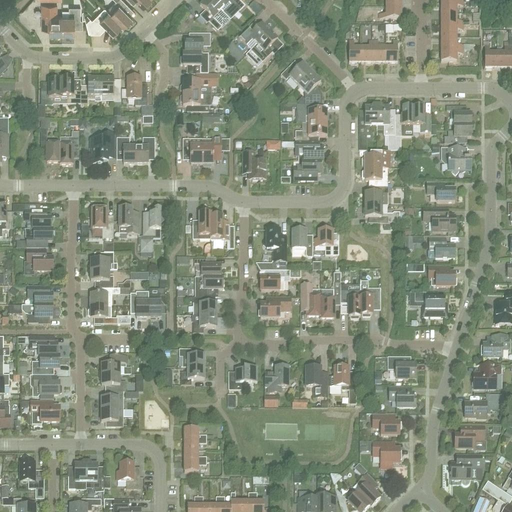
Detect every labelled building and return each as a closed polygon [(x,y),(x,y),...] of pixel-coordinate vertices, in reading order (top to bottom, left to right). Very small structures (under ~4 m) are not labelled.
[(114,0),(116,1),(107,11),(110,14),(109,15),(120,26),(121,28),(130,19),(129,17),(123,11),(128,6),(121,0),(114,0)] [(149,0),(127,0),(132,5),(135,2),(141,8),(149,0)] [(217,34),(229,22),(206,0),(199,7),(204,12),(213,20),(208,25),(217,34)] [(206,0),(229,22),(244,8),(236,0),(231,0),(227,4),(222,0),(206,0)] [(263,11),(254,3),(248,8),(257,17),(263,11)] [(463,8),(463,3),(441,3),(441,15),(456,15),(456,8),(463,8)] [(50,34),(62,34),(62,17),(55,17),(55,6),(42,6),(42,17),(42,29),(50,29),(50,34)] [(134,12),(128,6),(123,11),(129,17),(134,12)] [(68,17),(62,17),(62,34),(74,34),(74,30),(74,20),(80,21),(80,8),(69,8),(69,17),(68,17)] [(401,14),(401,8),(386,8),(386,16),(379,16),(379,21),(383,21),(392,21),(401,21),(401,14)] [(204,12),(196,20),(202,26),(205,23),(207,26),(208,25),(213,20),(204,12)] [(120,26),(109,15),(107,13),(102,18),(98,14),(91,21),(87,16),(84,19),(85,21),(88,35),(100,35),(106,29),(112,35),(120,26)] [(456,23),(456,15),(441,15),(441,27),(463,27),(463,23),(456,23)] [(74,20),(74,30),(82,30),(82,21),(80,21),(74,20)] [(255,22),(247,30),(251,35),(259,27),(255,22)] [(250,52),(269,33),(261,25),(259,27),(251,35),(247,30),(242,35),(238,39),(246,47),(250,52)] [(401,27),(386,27),(386,33),(386,35),(393,35),(393,33),(401,33),(401,27)] [(463,32),(463,27),(441,27),(441,39),(456,39),(456,32),(463,32)] [(269,33),(250,52),(262,64),(271,55),(267,51),(277,41),(269,33)] [(184,56),(202,56),(202,49),(209,49),(209,36),(195,36),(195,44),(188,44),(184,44),(184,56)] [(456,47),(456,39),(441,39),(441,51),(463,51),(463,47),(456,47)] [(271,55),(273,56),(283,47),(277,41),(267,51),(271,55)] [(360,65),(360,49),(353,49),(353,43),(348,43),(348,65),(360,65)] [(373,65),(373,43),(368,43),(368,49),(360,49),(360,65),(373,65)] [(384,44),(377,44),(377,43),(373,43),(373,65),(386,65),(386,49),(384,49),(384,44)] [(386,49),(386,65),(397,65),(397,43),(392,43),(392,49),(386,49)] [(496,70),(496,55),(489,55),(489,48),(484,48),(484,70),(496,70)] [(508,70),(508,48),(504,48),(504,55),(496,55),(496,70),(508,70)] [(463,56),(463,51),(441,51),(440,63),(448,63),(456,63),(456,56),(463,56)] [(262,64),(250,52),(245,57),(257,69),(262,64)] [(182,56),(182,60),(180,60),(180,68),(182,67),(182,68),(187,68),(193,68),(193,76),(195,76),(207,76),(207,56),(202,56),(184,56),(182,56)] [(0,60),(0,62),(7,70),(12,62),(8,60),(7,57),(0,60)] [(295,72),(299,68),(294,63),(290,67),(295,72)] [(290,67),(280,77),(285,82),(289,79),(298,88),(311,74),(302,65),(299,68),(295,72),(290,67)] [(187,68),(187,84),(192,84),(192,78),(195,78),(195,76),(193,76),(193,68),(187,68)] [(304,99),(296,107),(309,107),(319,107),(321,107),(321,100),(321,95),(315,89),(320,84),(311,74),(298,88),(303,94),(304,99)] [(81,93),(81,106),(81,108),(83,108),(88,108),(88,102),(88,98),(101,98),(101,81),(95,81),(95,79),(94,78),(90,78),(89,79),(89,81),(88,81),(88,88),(88,93),(81,93)] [(107,81),(101,81),(101,98),(113,98),(113,104),(113,105),(113,108),(120,108),(120,105),(121,105),(121,103),(121,93),(114,93),(114,82),(114,81),(113,81),(113,79),(112,78),(108,78),(107,79),(107,81)] [(179,89),(179,93),(181,95),(182,95),(182,96),(199,96),(210,96),(210,89),(213,89),(217,89),(217,78),(213,78),(195,78),(192,78),(192,84),(187,84),(182,84),(182,87),(181,87),(179,89)] [(60,81),(60,83),(60,99),(73,99),(73,106),(81,106),(81,93),(73,93),(73,82),(73,81),(60,81)] [(135,103),(135,108),(141,108),(147,108),(147,107),(147,97),(141,97),(141,86),(141,81),(127,81),(127,91),(127,103),(135,103)] [(81,82),(73,82),(73,93),(81,93),(88,93),(88,88),(81,88),(81,82)] [(53,106),(53,101),(60,101),(60,99),(60,83),(48,83),(48,85),(48,94),(40,94),(40,107),(40,108),(45,108),(52,108),(53,106)] [(270,88),(265,92),(269,97),(274,92),(270,88)] [(179,99),(179,103),(181,105),(182,105),(182,108),(184,108),(187,108),(196,108),(196,114),(208,114),(208,108),(210,108),(210,96),(199,96),(182,96),(182,97),(181,97),(179,99)] [(296,119),(296,126),(301,126),(326,126),(326,113),(319,113),(308,113),(309,107),(296,107),(296,110),(296,119)] [(358,123),(358,138),(366,138),(370,138),(370,128),(376,128),(376,107),(373,107),(371,109),(364,109),(364,112),(364,123),(358,123)] [(376,107),(376,128),(383,128),(383,138),(387,138),(394,138),(394,123),(389,122),(389,113),(389,109),(382,109),(380,107),(376,107)] [(141,108),(141,118),(142,118),(152,118),(152,108),(147,108),(141,108)] [(394,138),(394,139),(400,139),(401,139),(401,132),(413,132),(413,127),(413,109),(402,109),(402,117),(394,117),(394,123),(394,138)] [(413,109),(413,127),(419,127),(419,135),(419,136),(424,136),(424,139),(430,139),(430,138),(430,127),(430,117),(423,117),(423,109),(413,109)] [(454,127),(470,127),(470,115),(466,115),(459,115),(459,109),(446,109),(446,113),(450,113),(450,121),(454,121),(454,127)] [(183,116),(175,116),(175,129),(183,129),(183,116)] [(219,116),(201,116),(201,125),(219,125),(219,116)] [(152,120),(152,118),(142,118),(142,126),(152,126),(152,120)] [(40,122),(40,144),(46,144),(46,131),(50,131),(50,122),(45,122),(40,122)] [(287,126),(279,125),(279,136),(287,136),(287,126)] [(295,139),(295,145),(308,145),(308,139),(319,139),(326,139),(326,126),(301,126),(301,133),(301,139),(295,139)] [(444,146),(450,146),(460,146),(460,139),(467,139),(470,139),(470,127),(454,127),(454,133),(450,133),(447,134),(447,139),(444,139),(444,146)] [(59,140),(59,146),(59,164),(59,166),(72,166),(72,161),(72,153),(78,153),(78,134),(71,134),(71,140),(59,140)] [(107,167),(107,161),(114,161),(114,137),(100,137),(100,141),(91,141),(91,151),(92,151),(92,160),(92,167),(107,167)] [(135,167),(135,146),(129,146),(129,140),(116,140),(116,153),(123,153),(123,163),(123,167),(135,167)] [(135,146),(135,167),(148,167),(148,163),(148,153),(154,153),(154,140),(142,140),(142,146),(135,146)] [(201,167),(201,141),(182,141),(182,153),(190,153),(190,163),(190,167),(201,167)] [(201,141),(201,167),(202,167),(203,169),(210,169),(211,167),(212,167),(212,164),(220,164),(220,153),(220,141),(201,141)] [(229,141),(220,141),(220,153),(229,154),(229,141)] [(295,151),(295,158),(298,158),(298,164),(322,164),(322,155),(322,151),(319,151),(319,145),(308,145),(295,145),(295,151)] [(59,164),(59,146),(46,146),(46,159),(46,164),(59,164)] [(450,150),(441,150),(441,163),(444,167),(447,167),(447,174),(452,174),(455,177),(458,174),(471,174),(471,161),(467,161),(467,157),(467,150),(450,150)] [(361,161),(361,168),(363,170),(364,170),(364,171),(388,171),(388,159),(390,159),(390,153),(387,153),(377,153),(368,153),(368,159),(364,159),(364,160),(363,160),(361,161)] [(254,155),(242,155),(242,167),(242,177),(249,177),(249,183),(265,183),(265,163),(254,163),(254,155)] [(413,156),(404,156),(404,161),(404,171),(404,176),(413,176),(413,169),(416,169),(416,164),(413,164),(413,156)] [(293,169),(293,183),(306,183),(306,184),(317,184),(317,182),(317,176),(323,176),(322,164),(298,164),(298,169),(293,169)] [(361,174),(361,180),(363,182),(364,182),(364,183),(368,183),(377,183),(377,189),(387,189),(388,171),(364,171),(364,173),(363,173),(361,174)] [(377,183),(368,183),(368,195),(377,195),(377,189),(377,183)] [(455,191),(441,191),(441,185),(435,185),(427,185),(427,197),(436,197),(435,205),(448,205),(454,205),(455,191)] [(364,195),(364,207),(381,207),(388,207),(387,189),(377,189),(377,195),(368,195),(364,195)] [(6,206),(0,206),(0,239),(2,239),(2,232),(9,232),(12,232),(12,218),(6,218),(6,215),(6,206)] [(12,215),(25,215),(25,212),(25,207),(12,207),(12,215)] [(364,207),(364,219),(367,219),(377,219),(377,225),(379,225),(393,225),(399,225),(399,214),(393,214),(392,216),(381,216),(381,207),(364,207)] [(106,228),(106,218),(106,211),(92,210),(92,231),(102,231),(102,239),(102,241),(113,241),(113,228),(106,228)] [(132,211),(119,210),(119,224),(118,236),(139,236),(139,224),(140,224),(140,215),(132,215),(132,211)] [(149,211),(149,215),(142,215),(142,239),(150,239),(150,234),(152,232),(160,232),(160,229),(160,226),(164,223),(160,220),(161,211),(149,211)] [(32,232),(51,232),(50,219),(46,219),(46,212),(40,212),(25,212),(25,215),(25,223),(26,223),(32,223),(32,232)] [(448,218),(448,212),(435,212),(423,212),(423,224),(432,224),(432,233),(454,233),(454,218),(448,218)] [(192,242),(210,242),(210,218),(210,216),(199,216),(198,223),(192,223),(192,229),(192,242)] [(228,224),(222,224),(222,218),(210,218),(210,242),(221,242),(221,243),(227,243),(228,243),(228,229),(228,224)] [(25,240),(26,240),(26,243),(26,250),(47,250),(47,244),(52,244),(52,232),(51,232),(32,232),(27,232),(25,232),(25,240)] [(286,239),(279,239),(279,233),(274,233),(266,233),(266,242),(264,243),(262,245),(263,247),(264,249),(266,249),(266,252),(273,252),(273,264),(271,264),(271,266),(271,273),(273,273),(286,273),(286,251),(286,239)] [(312,238),(306,238),(306,233),(292,233),(292,251),(305,251),(305,258),(307,260),(312,260),(312,245),(312,238)] [(332,243),(332,236),(332,233),(318,233),(318,242),(314,242),(314,245),(314,249),(324,249),(324,258),(338,258),(338,243),(332,243)] [(405,239),(405,252),(413,252),(413,246),(413,239),(405,239)] [(429,241),(429,252),(428,253),(428,259),(429,261),(450,261),(454,261),(454,248),(445,248),(445,241),(442,241),(429,241)] [(140,244),(140,255),(141,255),(151,255),(152,255),(152,242),(140,242),(140,244)] [(104,245),(104,255),(113,255),(113,245),(104,245)] [(46,260),(46,253),(27,252),(27,265),(33,265),(33,273),(52,273),(52,272),(55,272),(54,265),(52,265),(52,260),(46,260)] [(88,272),(109,273),(109,266),(113,266),(113,257),(106,257),(106,261),(94,262),(90,262),(90,266),(88,268),(88,272)] [(201,280),(222,280),(222,268),(215,268),(206,268),(206,262),(193,262),(193,268),(195,268),(195,272),(197,274),(201,274),(201,280)] [(321,264),(312,265),(312,273),(320,273),(321,273),(321,264)] [(33,278),(33,273),(33,265),(27,265),(24,265),(23,278),(33,278)] [(271,273),(271,266),(255,266),(260,274),(264,274),(265,280),(273,280),(273,273),(271,273)] [(423,275),(423,267),(405,267),(405,275),(423,275)] [(454,275),(449,275),(449,269),(436,269),(428,269),(428,281),(435,281),(435,289),(451,289),(454,289),(454,286),(454,275)] [(109,279),(109,273),(88,272),(88,276),(90,278),(90,284),(94,284),(106,283),(106,288),(113,288),(113,279),(109,279)] [(290,280),(289,273),(286,273),(273,273),(273,280),(265,280),(260,280),(260,293),(267,293),(279,293),(284,293),(284,286),(284,284),(290,284),(290,280)] [(222,280),(201,280),(195,280),(195,298),(208,298),(208,292),(218,292),(222,292),(222,280)] [(106,283),(94,284),(94,291),(97,291),(97,297),(107,297),(109,297),(109,291),(113,291),(113,288),(106,288),(106,283)] [(117,291),(119,291),(130,291),(130,283),(126,283),(123,286),(117,286),(117,291)] [(300,315),(306,316),(306,299),(320,299),(320,292),(312,292),(312,287),(300,287),(300,301),(300,315)] [(358,319),(360,319),(360,317),(360,293),(348,293),(348,287),(340,287),(340,293),(340,306),(348,306),(348,318),(348,319),(350,319),(350,321),(358,321),(358,319)] [(12,288),(8,294),(14,299),(19,293),(12,288)] [(34,308),(52,308),(52,296),(50,296),(50,289),(27,289),(27,301),(34,301),(34,308)] [(90,297),(90,309),(111,309),(111,297),(119,297),(119,291),(117,291),(113,291),(109,291),(109,297),(107,297),(97,297),(90,297)] [(148,291),(148,294),(148,304),(160,304),(160,297),(165,297),(164,291),(159,291),(148,291)] [(360,293),(360,317),(362,317),(362,319),(370,319),(370,317),(372,317),(372,313),(372,304),(378,304),(378,291),(372,291),(368,291),(360,292),(360,293)] [(208,298),(195,298),(195,300),(203,300),(203,306),(215,306),(215,300),(218,300),(218,292),(208,292),(208,298)] [(135,294),(135,296),(130,296),(130,297),(130,308),(136,308),(136,317),(136,321),(141,321),(148,321),(148,304),(148,294),(135,294)] [(414,305),(415,295),(409,295),(409,309),(422,309),(422,305),(414,305)] [(446,312),(446,307),(444,307),(444,300),(425,300),(425,295),(415,295),(414,305),(422,305),(422,309),(422,319),(427,319),(446,319),(446,312)] [(511,296),(505,297),(505,306),(495,306),(495,311),(495,327),(511,326),(511,296)] [(148,304),(148,321),(160,321),(160,317),(160,308),(166,308),(166,297),(165,297),(160,297),(160,304),(148,304)] [(320,319),(320,299),(306,299),(306,316),(306,319),(320,319)] [(333,301),(333,299),(320,299),(320,319),(320,321),(334,321),(334,308),(334,301),(333,301)] [(340,317),(348,318),(348,306),(340,306),(340,299),(333,299),(333,301),(334,301),(334,308),(340,308),(340,317)] [(199,318),(216,318),(216,306),(215,306),(203,306),(203,300),(195,300),(193,300),(193,304),(193,318),(199,318)] [(290,314),(290,301),(267,301),(265,301),(265,307),(260,307),(260,321),(265,321),(279,321),(279,314),(290,314)] [(8,307),(8,316),(21,316),(21,308),(8,307)] [(52,308),(34,308),(34,309),(23,309),(23,312),(26,315),(27,315),(27,325),(38,325),(38,319),(49,320),(52,320),(52,308)] [(116,320),(111,320),(111,309),(90,309),(90,312),(89,312),(88,313),(88,319),(89,320),(90,320),(90,321),(93,321),(103,321),(103,327),(117,327),(117,320),(116,320)] [(216,330),(216,318),(199,318),(199,325),(193,325),(193,336),(203,336),(203,330),(216,330)] [(482,346),(482,349),(480,349),(480,358),(482,358),(482,360),(502,360),(502,351),(508,351),(508,340),(506,340),(506,338),(494,338),(494,346),(486,346),(482,346)] [(18,348),(30,348),(30,339),(18,339),(18,348)] [(38,358),(57,359),(57,346),(54,346),(54,339),(30,339),(30,348),(30,353),(34,353),(34,358),(38,358)] [(181,370),(187,370),(187,358),(181,358),(181,352),(178,352),(178,360),(181,360),(181,370)] [(187,370),(204,370),(204,358),(191,358),(191,352),(181,352),(181,358),(187,358),(187,370)] [(59,365),(59,359),(57,359),(38,358),(38,359),(40,359),(40,364),(32,364),(32,374),(32,377),(53,377),(53,371),(59,371),(59,365)] [(106,359),(106,366),(101,366),(101,371),(99,373),(99,377),(120,377),(124,377),(124,370),(126,370),(126,359),(115,359),(106,359)] [(401,367),(401,360),(387,360),(387,364),(387,372),(395,372),(395,382),(407,382),(415,382),(415,373),(415,367),(410,367),(401,367)] [(27,374),(27,365),(18,365),(18,377),(19,377),(20,377),(25,377),(27,377),(27,374)] [(348,393),(355,393),(355,384),(348,384),(348,375),(348,370),(341,370),(341,368),(339,367),(338,367),(337,368),(336,370),(334,370),(334,379),(329,379),(329,389),(334,389),(341,389),(341,393),(348,393)] [(495,377),(500,377),(500,367),(483,367),(481,367),(481,373),(480,375),(481,376),(481,379),(477,379),(477,377),(473,377),(473,384),(472,384),(472,386),(472,388),(472,390),(473,390),(473,391),(485,391),(495,391),(495,377)] [(320,370),(314,370),(313,368),(308,368),(306,370),(305,370),(305,375),(305,389),(314,389),(313,400),(329,400),(329,389),(329,379),(329,375),(320,375),(320,370)] [(204,382),(204,370),(187,370),(187,375),(181,374),(180,388),(191,388),(191,382),(204,382)] [(228,393),(243,393),(243,386),(257,385),(256,370),(247,370),(247,372),(246,372),(235,372),(235,375),(235,385),(228,385),(228,393)] [(280,395),(280,392),(280,389),(288,389),(288,375),(288,370),(275,370),(275,375),(264,375),(264,385),(264,387),(268,387),(268,395),(280,395)] [(172,373),(162,373),(162,388),(172,388),(172,373)] [(9,377),(3,377),(0,377),(0,403),(3,403),(3,388),(9,388),(9,377)] [(53,377),(32,377),(32,378),(30,378),(30,385),(33,389),(39,389),(39,398),(39,401),(45,401),(53,401),(53,397),(59,397),(59,396),(60,396),(61,395),(61,389),(60,388),(59,388),(59,384),(56,384),(56,377),(53,377)] [(120,384),(120,377),(99,377),(99,381),(101,383),(101,388),(105,388),(118,388),(118,394),(123,394),(125,394),(126,394),(126,384),(120,384)] [(143,377),(135,377),(136,394),(139,394),(143,394),(143,377)] [(33,389),(30,385),(30,389),(32,391),(32,400),(37,400),(39,398),(39,389),(33,389)] [(118,388),(105,388),(105,400),(117,400),(117,394),(118,394),(118,388)] [(415,396),(411,396),(411,390),(407,390),(389,390),(389,403),(396,403),(396,410),(415,410),(415,396)] [(101,412),(123,412),(123,394),(118,394),(117,394),(117,400),(105,400),(101,400),(101,412)] [(498,411),(504,411),(504,397),(485,397),(485,404),(476,404),(476,405),(464,405),(464,420),(467,420),(476,420),(476,421),(486,421),(486,416),(490,416),(490,413),(498,413),(498,411)] [(277,400),(264,400),(264,410),(277,410),(277,400)] [(291,402),(291,410),(308,410),(308,402),(300,402),(291,402)] [(59,410),(52,410),(52,403),(45,403),(30,403),(30,408),(30,414),(31,414),(41,414),(41,424),(59,424),(59,410)] [(0,429),(9,430),(9,418),(9,408),(0,408),(0,429)] [(132,412),(123,412),(101,412),(101,424),(105,424),(115,424),(115,430),(123,430),(123,419),(132,419),(132,412)] [(59,427),(59,424),(41,424),(41,414),(31,414),(32,428),(43,428),(59,427)] [(399,425),(395,425),(395,418),(375,418),(372,418),(372,430),(380,430),(380,438),(399,438),(399,425)] [(484,443),(484,429),(468,429),(460,429),(460,437),(455,437),(454,451),(467,451),(474,451),(474,443),(484,443)] [(184,442),(206,442),(206,438),(198,438),(198,431),(189,431),(184,431),(184,442)] [(206,447),(206,442),(184,442),(184,453),(198,453),(198,447),(206,447)] [(474,443),(474,451),(474,454),(483,454),(484,443),(474,443)] [(372,444),(359,444),(359,455),(372,455),(372,446),(372,444)] [(394,452),(394,446),(380,446),(372,446),(372,455),(372,459),(380,459),(380,466),(381,466),(381,472),(391,472),(391,466),(399,466),(399,452),(394,452)] [(198,460),(198,453),(184,453),(184,464),(206,464),(206,460),(198,460)] [(97,463),(96,455),(87,456),(88,464),(97,463)] [(451,482),(461,482),(461,483),(461,484),(462,486),(463,487),(464,487),(465,487),(466,487),(468,487),(468,486),(469,484),(469,483),(469,482),(470,482),(470,471),(481,471),(481,458),(467,458),(456,458),(456,466),(451,466),(451,482)] [(34,474),(34,473),(34,466),(28,466),(28,463),(21,463),(21,466),(20,466),(20,485),(28,485),(28,492),(35,492),(44,492),(44,479),(34,479),(34,474)] [(86,485),(86,464),(82,464),(80,466),(75,466),(75,470),(75,480),(68,480),(68,492),(75,492),(75,485),(86,485)] [(95,492),(95,494),(104,494),(104,491),(110,491),(110,480),(104,480),(97,480),(97,470),(97,466),(91,466),(89,464),(86,464),(86,485),(91,485),(95,492)] [(140,480),(133,480),(133,471),(133,466),(129,466),(127,464),(123,464),(121,466),(120,466),(120,475),(117,475),(117,484),(126,484),(126,493),(140,493),(140,480)] [(206,468),(206,464),(184,464),(184,475),(196,475),(198,475),(198,468),(206,468)] [(368,474),(359,466),(354,471),(362,480),(368,474)] [(469,482),(469,483),(481,483),(481,471),(470,471),(470,482),(469,482)] [(511,472),(507,481),(509,482),(503,492),(507,495),(506,497),(511,501),(511,472)] [(330,476),(334,489),(342,480),(338,476),(330,476)] [(370,509),(371,510),(381,501),(374,494),(371,491),(376,486),(374,485),(367,477),(357,487),(362,491),(357,496),(370,509)] [(507,508),(508,508),(511,501),(506,497),(487,485),(482,494),(497,504),(498,502),(507,508)] [(371,491),(374,494),(379,490),(376,486),(371,491)] [(366,511),(370,509),(357,496),(348,505),(346,505),(344,500),(334,491),(337,499),(339,505),(340,509),(346,507),(347,511),(366,511)] [(44,502),(44,492),(35,492),(35,502),(44,502)] [(317,511),(317,499),(311,499),(311,498),(310,497),(307,497),(307,494),(299,494),(299,506),(298,511),(317,511)] [(241,511),(242,504),(235,504),(235,496),(231,496),(231,504),(231,508),(231,511),(241,511)] [(252,511),(253,496),(248,496),(248,504),(242,504),(241,511),(252,511)] [(253,496),(252,511),(263,511),(264,511),(264,504),(257,504),(257,496),(253,496)] [(317,499),(317,511),(335,511),(336,499),(317,499)] [(198,511),(199,500),(194,500),(194,508),(187,508),(187,511),(198,511)] [(209,511),(209,508),(203,508),(203,500),(199,500),(198,511),(209,511)] [(209,511),(220,511),(220,500),(216,500),(216,508),(209,508),(209,511)] [(231,511),(231,508),(224,508),(224,500),(220,500),(220,511),(231,511)] [(485,511),(489,504),(479,500),(473,511),(485,511)] [(9,502),(9,509),(17,509),(16,511),(35,511),(36,508),(31,508),(22,508),(22,502),(9,502)] [(69,511),(89,511),(90,509),(101,509),(101,502),(86,502),(86,508),(74,508),(70,508),(69,511)] [(104,511),(114,511),(114,502),(104,502),(104,511)] [(127,511),(128,502),(114,502),(114,511),(113,511),(127,511)] [(511,511),(508,508),(507,508),(498,502),(497,504),(493,509),(498,511),(511,511)]
